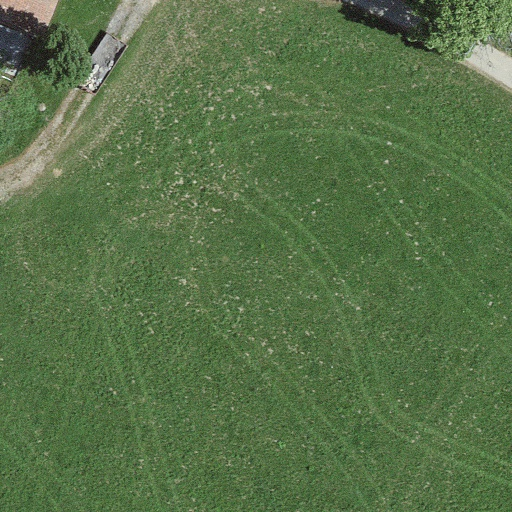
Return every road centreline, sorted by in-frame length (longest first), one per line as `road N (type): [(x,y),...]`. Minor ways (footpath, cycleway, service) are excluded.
road 1 (unclassified): [(140,0),(22,170)]
road 2 (unclassified): [(511,75),(379,0)]
